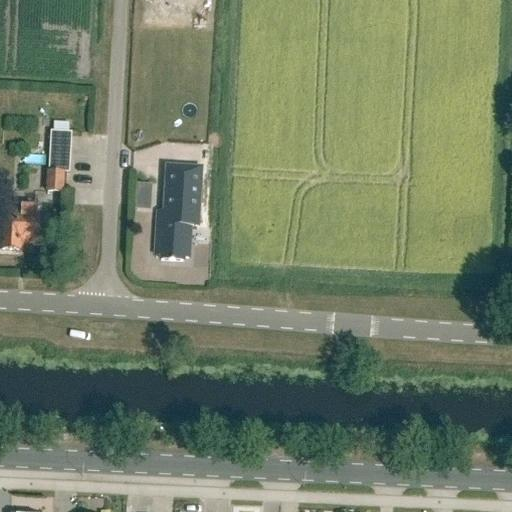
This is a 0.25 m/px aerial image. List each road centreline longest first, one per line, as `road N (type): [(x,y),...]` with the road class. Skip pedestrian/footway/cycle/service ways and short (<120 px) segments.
road 1 (tertiary): [(511,480),(0,456)]
road 2 (unclassified): [(511,335),(105,305)]
road 3 (unclassified): [(105,305),(120,0)]
